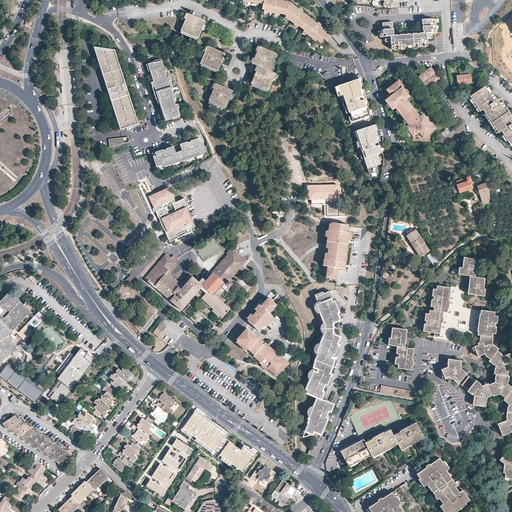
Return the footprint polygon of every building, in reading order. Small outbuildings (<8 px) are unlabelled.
[(286,4),(287,2),(278,0),(263,0),(263,4),(262,9),(284,15),(321,43),(324,39),(327,41),(332,35),(320,26),(321,25),(318,22),(317,23),(302,12),(303,11),(300,8),(299,9),(292,4),(291,6),(290,4),(286,4)] [(378,0),(378,1),(376,6),(383,9),(386,3),(388,4),(387,7),(388,8),(390,9),(392,9),(392,10),(396,9),(396,8),(396,7),(398,7),(398,5),(397,3),(394,2),(394,0),(400,0),(401,0),(400,0),(378,0)] [(202,31),(203,27),(205,22),(188,15),(188,16),(186,20),(181,33),(182,33),(197,40),(198,40),(202,31)] [(387,26),(387,22),(382,22),(382,26),(378,27),(378,29),(377,30),(377,34),(379,34),(379,37),(384,36),(384,39),(383,40),(383,41),(384,42),(385,42),(386,42),(386,41),(389,41),(390,49),(393,49),(393,48),(397,47),(397,49),(400,48),(400,50),(404,49),(404,48),(407,48),(407,49),(410,49),(410,48),(412,48),(413,49),(417,48),(417,47),(419,47),(419,46),(423,45),(423,47),(426,46),(426,39),(428,38),(429,39),(430,39),(431,39),(431,38),(432,37),(431,37),(431,36),(431,33),(436,33),(436,30),(437,30),(437,27),(436,26),(435,26),(435,23),(436,23),(436,18),(425,19),(425,23),(422,23),(422,26),(426,26),(426,30),(422,30),(422,33),(423,38),(419,39),(419,33),(415,34),(416,39),(412,39),(411,33),(408,33),(408,35),(406,36),(406,33),(403,33),(403,34),(403,40),(400,40),(399,35),(396,35),(396,40),(392,41),(392,35),(392,33),(388,33),(388,29),(391,29),(391,25),(387,26)] [(275,58),(276,54),(277,53),(260,46),(259,47),(257,51),(254,58),(253,63),(252,64),(258,66),(269,70),(270,70),(272,65),(275,58)] [(221,63),(223,58),(225,53),(207,47),(205,51),(200,64),(217,70),(218,71),(221,63)] [(113,52),(104,48),(103,50),(95,51),(99,62),(98,62),(105,86),(106,85),(108,90),(115,88),(117,95),(110,97),(112,102),(111,103),(118,126),(119,126),(121,131),(126,129),(127,132),(133,130),(132,127),(137,125),(136,120),(137,120),(129,97),(128,97),(127,92),(124,93),(122,86),(124,85),(123,80),(124,80),(116,56),(115,57),(114,51),(113,52)] [(164,67),(162,60),(155,63),(155,62),(148,64),(152,74),(154,82),(151,82),(158,104),(161,103),(164,112),(166,121),(173,119),(173,118),(180,116),(178,109),(179,108),(166,67),(164,67)] [(216,73),(217,70),(200,64),(200,66),(216,73)] [(276,73),(269,70),(258,66),(258,67),(256,71),(251,83),(252,83),(268,90),(269,90),(274,78),(275,74),(276,73)] [(426,74),(424,72),(419,76),(423,81),(424,80),(425,82),(424,83),(428,88),(433,84),(432,83),(433,81),(435,83),(439,79),(436,74),(434,75),(433,73),(434,72),(431,68),(426,71),(427,73),(426,74)] [(457,85),(464,84),(474,83),(473,74),(456,76),(457,85)] [(348,124),(370,118),(367,109),(366,109),(361,91),(362,88),(361,88),(359,82),(361,81),(361,80),(361,79),(360,78),(350,81),(351,84),(334,89),(337,99),(339,98),(344,116),(346,116),(348,124)] [(404,91),(405,90),(403,87),(404,87),(399,81),(387,90),(390,93),(392,96),(389,98),(386,100),(388,104),(389,102),(391,105),(390,106),(392,109),(395,107),(397,110),(399,109),(401,112),(400,113),(405,120),(406,119),(408,121),(407,122),(409,125),(406,127),(409,131),(410,130),(412,132),(410,134),(413,136),(416,134),(419,132),(421,135),(423,138),(435,129),(431,123),(430,123),(427,120),(426,121),(424,119),(425,117),(423,114),(420,117),(406,99),(409,96),(407,93),(406,94),(404,91)] [(267,91),(268,90),(252,83),(251,85),(267,91)] [(229,99),(232,95),(233,91),(216,84),(215,84),(214,88),(209,101),(225,107),(226,108),(229,99)] [(489,94),(486,89),(484,87),(469,96),(471,99),(474,104),(475,106),(477,108),(478,111),(479,112),(479,111),(482,115),(484,113),(486,117),(488,120),(491,123),(493,127),(495,130),(496,133),(497,133),(500,136),(501,135),(504,138),(506,141),(508,145),(510,143),(511,145),(511,122),(511,123),(510,120),(507,117),(509,116),(504,109),(503,110),(501,107),(499,104),(499,103),(497,100),(494,102),(493,101),(492,98),(490,96),(489,94)] [(224,109),(225,107),(209,101),(209,103),(224,109)] [(373,125),(356,130),(359,139),(358,139),(363,157),(367,171),(372,169),(372,166),(375,165),(380,164),(377,153),(381,152),(375,134),(377,134),(373,125)] [(359,139),(356,130),(353,131),(355,140),(354,141),(360,158),(363,157),(358,139),(359,139)] [(123,139),(108,140),(110,149),(130,143),(128,138),(123,139)] [(185,145),(184,143),(180,144),(182,151),(176,153),(173,147),(169,148),(170,149),(166,150),(166,149),(164,150),(163,151),(163,150),(155,152),(157,159),(154,160),(156,167),(171,162),(174,161),(181,159),(188,157),(199,153),(206,151),(203,144),(200,145),(198,139),(191,141),(191,142),(188,143),(185,145)] [(376,171),(375,165),(372,166),(372,169),(367,171),(368,174),(376,171)] [(465,178),(456,181),(457,184),(460,193),(472,188),(470,180),(471,180),(469,175),(465,176),(465,178)] [(483,205),(489,203),(490,190),(493,190),(493,188),(490,188),(487,180),(484,181),(485,184),(477,187),(483,205)] [(337,192),(342,192),(342,185),(337,185),(325,185),(310,186),(311,199),(334,198),(334,202),(338,202),(337,192)] [(168,189),(149,198),(170,243),(194,231),(193,229),(195,228),(186,209),(188,208),(185,200),(175,205),(168,189)] [(347,233),(348,226),(348,225),(332,223),(331,230),(328,230),(328,231),(327,237),(326,241),(329,241),(328,248),(327,253),(326,260),(324,259),(323,266),(327,266),(339,268),(345,269),(345,266),(346,263),(343,262),(344,256),(345,251),(346,244),(343,244),(344,239),(349,240),(350,234),(350,233),(347,233)] [(429,250),(415,229),(406,235),(419,256),(429,250)] [(141,236),(134,243),(139,248),(146,241),(141,236)] [(233,249),(233,248),(232,249),(227,254),(212,272),(213,273),(205,282),(202,279),(199,282),(189,274),(187,276),(186,274),(180,281),(181,282),(180,285),(178,287),(169,279),(171,277),(185,261),(186,262),(190,257),(189,256),(184,252),(178,258),(172,253),(169,256),(162,250),(140,274),(181,309),(194,295),(200,300),(201,298),(221,315),(223,317),(235,302),(230,298),(225,304),(215,296),(222,287),(227,291),(230,288),(229,288),(232,284),(233,284),(229,281),(240,269),(243,272),(246,268),(242,266),(247,261),(236,251),(233,249)] [(440,260),(433,251),(426,256),(433,265),(440,260)] [(477,268),(479,257),(465,255),(463,262),(466,262),(465,266),(462,265),(461,272),(470,274),(473,275),(475,275),(476,268),(477,268)] [(339,268),(327,266),(325,278),(337,279),(339,268)] [(125,281),(128,285),(135,279),(131,275),(125,281)] [(484,287),(486,276),(475,275),(473,275),(471,281),(470,285),(468,284),(467,292),(482,294),(484,287)] [(180,285),(171,277),(169,279),(178,287),(180,285)] [(448,296),(449,289),(451,289),(451,285),(437,283),(436,287),(433,286),(432,293),(433,293),(432,297),(431,297),(430,304),(434,305),(433,308),(443,310),(447,311),(448,306),(447,306),(448,299),(447,299),(448,296)] [(332,301),(332,299),(333,298),(330,291),(323,294),(315,297),(319,305),(317,306),(320,313),(325,326),(333,323),(340,320),(337,313),(334,306),(332,301)] [(30,311),(10,292),(0,302),(0,363),(16,346),(6,337),(11,332),(15,336),(17,334),(25,341),(47,318),(39,311),(19,332),(14,328),(30,311)] [(277,305),(268,297),(260,306),(269,314),(277,305)] [(221,315),(201,298),(200,300),(219,317),(221,315)] [(260,306),(258,304),(255,309),(257,311),(252,315),(248,320),(247,321),(259,331),(262,328),(260,326),(262,323),(264,325),(268,321),(268,320),(272,316),(269,314),(260,306)] [(425,330),(434,331),(439,332),(441,325),(439,324),(440,321),(441,321),(442,314),(443,314),(443,310),(433,308),(429,308),(428,312),(428,311),(426,319),(425,319),(424,322),(426,323),(425,330)] [(481,335),(491,336),(492,333),(493,333),(495,326),(496,326),(497,323),(495,322),(496,315),(494,315),(495,311),(481,309),(479,319),(482,320),(481,324),(479,323),(477,334),(481,335)] [(333,328),(333,323),(325,326),(323,327),(323,330),(325,331),(333,334),(333,328)] [(166,328),(160,324),(154,333),(160,337),(166,328)] [(392,334),(391,334),(390,338),(389,345),(396,346),(398,346),(397,354),(396,357),(397,357),(396,364),(398,365),(397,368),(411,370),(411,366),(412,359),(410,359),(411,355),(412,355),(413,348),(404,347),(405,340),(404,340),(404,336),(406,336),(406,329),(393,327),(392,334)] [(265,342),(264,341),(264,342),(262,343),(258,339),(256,341),(253,339),(256,336),(246,328),(237,338),(236,339),(237,340),(242,344),(243,345),(247,349),(254,355),(265,342)] [(317,397),(321,399),(324,392),(322,391),(322,390),(324,386),(326,381),(329,374),(332,367),(334,359),(331,358),(332,356),(334,350),(337,344),(340,337),(333,334),(325,331),(322,338),(320,345),(317,352),(318,352),(315,360),(313,367),(318,369),(317,372),(313,371),(310,378),(304,392),(317,397)] [(490,341),(491,336),(481,335),(479,341),(478,342),(478,344),(473,346),(477,355),(484,353),(486,354),(487,353),(491,357),(496,352),(497,350),(493,346),(494,345),(492,343),(492,341),(490,341)] [(288,362),(265,342),(254,355),(253,356),(259,362),(268,369),(273,374),(276,370),(280,373),(284,369),(283,368),(284,367),(285,367),(285,368),(288,364),(287,363),(288,362)] [(97,360),(83,350),(47,397),(61,407),(97,360)] [(500,355),(496,352),(491,357),(490,359),(494,362),(493,364),(495,366),(494,368),(495,368),(495,374),(496,374),(506,375),(506,370),(508,370),(508,368),(510,367),(509,365),(511,363),(511,359),(509,353),(504,356),(501,354),(500,355)] [(448,364),(447,364),(446,366),(440,369),(443,374),(441,375),(442,379),(448,376),(449,378),(451,377),(453,379),(453,380),(457,383),(464,374),(461,371),(462,370),(460,368),(456,368),(457,365),(458,365),(459,360),(449,358),(448,364)] [(268,369),(259,362),(262,365),(260,366),(266,371),(268,369)] [(0,374),(0,375),(37,403),(46,391),(9,364),(0,374)] [(117,372),(116,374),(127,383),(128,381),(130,379),(131,377),(133,374),(132,373),(134,370),(129,365),(126,368),(125,367),(122,371),(120,369),(117,372)] [(116,374),(115,373),(113,375),(111,378),(115,381),(113,382),(112,384),(119,390),(121,386),(123,384),(125,385),(128,388),(129,387),(130,385),(127,383),(116,374)] [(507,375),(506,375),(496,374),(496,379),(494,379),(494,381),(487,384),(491,393),(491,394),(496,393),(497,395),(498,394),(500,396),(502,394),(506,397),(511,390),(511,389),(511,387),(508,384),(508,381),(506,381),(507,375)] [(467,389),(470,385),(473,381),(473,380),(467,376),(461,384),(467,389)] [(487,394),(491,393),(487,384),(487,383),(481,385),(479,383),(478,385),(473,381),(470,385),(475,388),(471,393),(473,395),(472,402),(478,403),(485,404),(486,397),(488,396),(487,394)] [(121,397),(107,385),(105,388),(103,390),(105,392),(103,396),(102,397),(100,399),(109,406),(114,399),(112,398),(114,395),(116,397),(119,400),(121,397)] [(419,392),(380,385),(379,393),(418,399),(419,392)] [(475,388),(470,385),(467,389),(466,390),(471,394),(471,393),(475,388)] [(170,414),(171,415),(172,413),(175,410),(172,408),(173,406),(176,403),(177,401),(167,393),(166,395),(163,398),(162,400),(163,401),(166,403),(164,405),(162,403),(159,401),(157,404),(170,414)] [(321,399),(317,397),(313,407),(309,416),(308,418),(309,419),(308,422),(308,423),(305,431),(309,433),(312,434),(314,431),(321,434),(326,422),(324,421),(326,418),(328,411),(331,412),(333,405),(334,404),(321,399)] [(100,399),(99,398),(97,400),(95,403),(98,405),(95,408),(97,410),(94,413),(99,418),(102,414),(104,415),(107,412),(108,411),(109,409),(110,407),(109,406),(100,399)] [(157,404),(154,401),(151,404),(155,407),(157,408),(155,410),(153,414),(160,419),(161,417),(163,416),(166,418),(168,416),(170,414),(157,404)] [(199,411),(185,430),(244,472),(257,453),(199,411)] [(90,429),(93,431),(96,428),(92,425),(91,424),(92,422),(94,419),(88,413),(86,415),(85,417),(82,414),(79,417),(78,419),(90,429)] [(19,421),(17,419),(16,417),(15,416),(12,418),(3,423),(5,426),(7,429),(9,428),(19,421)] [(152,425),(155,421),(150,416),(146,420),(144,419),(142,422),(141,423),(140,425),(138,427),(150,435),(151,434),(153,431),(151,429),(154,426),(152,425)] [(505,420),(499,422),(501,428),(503,434),(510,432),(511,433),(511,418),(506,417),(505,420)] [(78,419),(77,418),(76,420),(73,423),(76,426),(75,427),(73,430),(71,432),(80,439),(81,437),(83,434),(85,432),(84,431),(81,429),(83,427),(85,429),(88,431),(90,429),(78,419)] [(21,419),(19,421),(9,428),(11,430),(12,431),(13,433),(15,432),(25,425),(23,423),(23,421),(21,419)] [(346,448),(340,450),(348,466),(353,463),(352,461),(369,453),(370,455),(397,442),(400,447),(418,437),(419,439),(423,437),(415,422),(410,425),(411,426),(406,429),(405,427),(403,428),(404,430),(394,435),(390,430),(380,435),(379,434),(376,435),(377,436),(365,443),(364,440),(354,445),(354,444),(351,445),(352,446),(346,449),(346,448)] [(27,423),(25,425),(15,432),(16,434),(17,435),(18,437),(21,436),(31,429),(30,427),(29,425),(27,423)] [(149,439),(151,436),(150,435),(138,427),(135,424),(133,427),(136,430),(138,431),(136,433),(134,437),(141,442),(142,440),(144,439),(147,441),(149,439)] [(33,427),(31,429),(21,436),(23,438),(23,439),(25,441),(27,439),(37,433),(35,430),(34,429),(33,427)] [(39,431),(37,433),(27,439),(28,442),(29,443),(30,445),(33,443),(43,437),(41,434),(40,433),(39,431)] [(45,435),(43,437),(33,443),(34,445),(35,447),(36,448),(38,447),(48,440),(47,438),(46,437),(45,435)] [(178,437),(147,485),(164,496),(195,449),(178,437)] [(50,439),(48,440),(38,447),(40,449),(41,451),(42,453),(44,451),(54,444),(53,442),(52,440),(50,439)] [(314,456),(320,443),(313,441),(308,454),(314,456)] [(56,443),(54,444),(44,451),(46,453),(47,455),(48,456),(50,454),(60,448),(58,446),(57,444),(56,443)] [(139,451),(142,447),(136,443),(133,447),(132,446),(129,444),(128,445),(126,448),(127,448),(124,453),(135,461),(137,458),(139,456),(136,454),(138,453),(139,451)] [(61,447),(60,448),(50,454),(51,456),(53,458),(54,460),(56,459),(66,452),(64,450),(62,448),(61,447)] [(68,451),(66,452),(56,459),(57,461),(58,463),(60,465),(72,456),(70,454),(68,451)] [(133,463),(135,461),(124,453),(122,451),(120,454),(122,456),(125,458),(124,460),(121,458),(119,457),(118,459),(115,462),(114,463),(123,471),(125,468),(127,465),(128,464),(131,466),(133,463)] [(439,457),(429,464),(430,466),(427,468),(426,467),(417,473),(420,478),(421,477),(427,484),(429,483),(430,482),(441,497),(445,503),(441,505),(445,511),(452,511),(465,503),(470,500),(463,490),(460,492),(455,486),(445,471),(447,470),(448,469),(443,462),(439,457)] [(511,460),(511,461),(506,457),(502,462),(507,466),(506,467),(507,470),(503,471),(503,473),(505,474),(504,479),(511,480),(511,460)] [(202,471),(203,469),(204,470),(206,468),(211,471),(214,467),(200,458),(193,468),(195,469),(193,473),(191,472),(188,477),(193,481),(197,476),(199,477),(203,472),(202,471)] [(47,468),(36,461),(28,472),(32,475),(39,479),(45,483),(47,479),(44,477),(42,476),(43,474),(47,468)] [(251,478),(256,481),(258,478),(260,475),(262,476),(261,477),(264,479),(268,482),(273,476),(274,476),(277,473),(272,470),(273,469),(269,466),(267,467),(266,466),(266,465),(262,463),(251,478)] [(109,478),(110,477),(103,470),(101,471),(100,470),(99,471),(98,472),(106,480),(109,478)] [(457,485),(447,470),(445,471),(455,486),(457,485)] [(94,475),(103,484),(104,482),(106,480),(98,472),(96,474),(94,475)] [(36,482),(37,482),(38,481),(39,479),(32,475),(30,478),(29,477),(27,480),(23,478),(20,482),(31,489),(36,482)] [(101,485),(103,484),(94,475),(93,477),(91,479),(99,487),(101,485)] [(95,490),(96,491),(97,489),(99,487),(91,479),(90,480),(89,481),(90,482),(89,483),(95,490)] [(185,496),(189,499),(194,491),(189,488),(191,484),(185,480),(180,487),(182,488),(181,488),(187,492),(185,496)] [(291,486),(288,484),(288,483),(284,480),(276,491),(272,496),(280,501),(284,504),(286,502),(287,503),(290,498),(289,497),(290,494),(292,495),(296,490),(291,486)] [(20,482),(19,481),(16,486),(19,488),(15,495),(24,501),(29,495),(26,493),(27,491),(30,493),(32,495),(34,493),(35,491),(32,490),(31,489),(20,482)] [(94,491),(95,490),(89,483),(87,482),(86,483),(85,482),(84,483),(83,484),(91,493),(94,491)] [(401,486),(417,511),(425,511),(406,482),(401,486)] [(439,498),(441,497),(430,482),(429,483),(439,498)] [(79,488),(88,496),(89,495),(91,493),(83,484),(81,486),(79,488)] [(408,511),(417,511),(401,486),(394,490),(408,511)] [(88,496),(79,488),(78,489),(76,491),(84,500),(86,498),(88,496)] [(185,496),(187,492),(181,488),(173,501),(186,509),(189,505),(187,503),(189,499),(185,496)] [(408,511),(394,490),(382,498),(383,500),(380,502),(379,501),(369,507),(371,511),(408,511)] [(84,500),(76,491),(74,492),(73,493),(74,494),(73,496),(75,497),(81,503),(83,502),(84,500)] [(122,494),(120,499),(128,502),(129,501),(128,500),(129,498),(122,494)] [(80,506),(82,504),(81,503),(75,497),(73,498),(72,497),(71,498),(70,500),(78,508),(80,506)] [(0,502),(0,508),(5,511),(11,511),(9,510),(8,509),(9,508),(11,505),(4,500),(1,503),(0,502)] [(66,503),(75,511),(76,510),(78,508),(70,500),(68,502),(66,503)] [(219,506),(219,504),(216,504),(216,500),(205,502),(198,511),(208,511),(213,511),(221,511),(224,509),(219,506)] [(74,511),(75,511),(66,503),(65,505),(63,507),(68,511),(74,511)] [(125,506),(118,503),(116,507),(124,511),(125,508),(124,508),(125,506)] [(455,511),(466,504),(465,503),(452,511),(455,511)]
